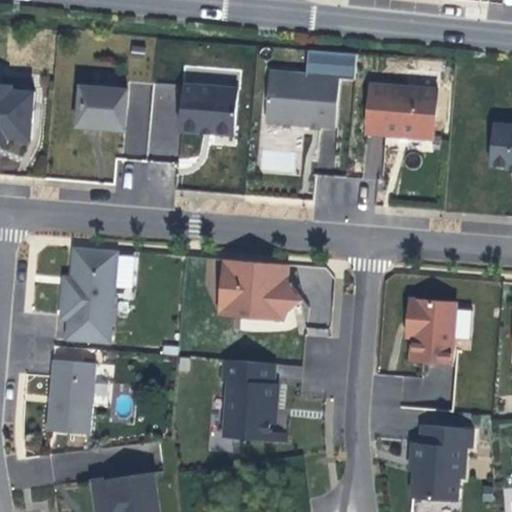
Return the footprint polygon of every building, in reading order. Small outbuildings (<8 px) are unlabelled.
[(132,47),(131,53),(145,55),(146,49),(132,47)] [(356,56),(310,51),(308,76),(354,81),(356,56)] [(336,128),(340,78),(308,76),(270,73),(266,122),(312,126),(320,127),(336,128)] [(34,109),(35,92),(12,90),(13,85),(0,84),(0,143),(8,144),(8,138),(31,140),(32,128),(34,109)] [(235,135),(238,91),(184,85),(180,130),(202,132),(203,128),(213,129),(212,133),(235,135)] [(434,136),(437,90),(370,85),(366,134),(385,136),(404,137),(404,133),(434,136)] [(125,131),(128,90),(81,86),(77,127),(93,128),(125,131)] [(41,129),(43,110),(34,109),(32,128),(41,129)] [(511,125),(493,124),(489,165),(511,167),(511,171),(511,170),(511,125)] [(319,174),(318,183),(331,184),(328,200),(354,204),(358,179),(319,174)] [(111,343),(118,251),(90,248),(74,247),(72,277),(71,286),(64,285),(63,298),(61,319),(68,320),(66,340),(111,343)] [(290,300),(291,287),(290,284),(287,284),(278,283),(280,265),(223,260),(221,289),(232,300),(242,301),(241,317),(285,321),(290,312),(290,300)] [(287,284),(289,265),(280,265),(278,283),(287,284)] [(303,301),(291,287),(290,300),(290,312),(303,301)] [(452,365),(457,303),(409,299),(407,325),(414,326),(414,335),(412,362),(452,365)] [(270,432),(272,409),(277,409),(279,385),(274,384),(275,364),(225,360),(223,381),(228,382),(227,397),(224,437),(243,439),(269,441),(270,432)] [(93,407),(96,364),(53,361),(50,393),(47,431),(90,434),(93,407)] [(464,479),(467,448),(472,449),(474,429),(423,425),(421,443),(413,443),(412,460),(416,460),(415,471),(413,498),(458,502),(459,478),(464,479)] [(288,443),(289,434),(270,432),(269,441),(288,443)] [(158,511),(153,473),(93,482),(97,510),(97,511),(98,511),(158,511)]
